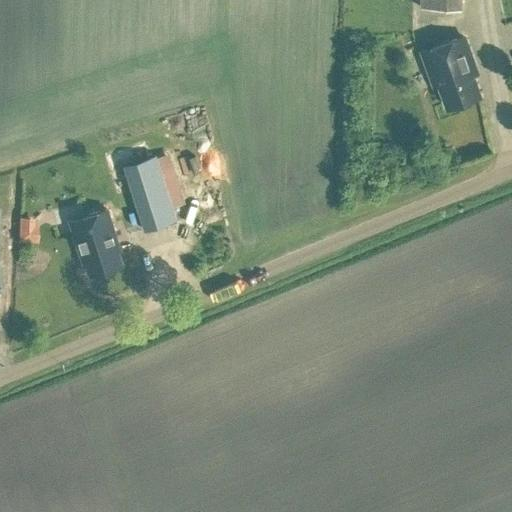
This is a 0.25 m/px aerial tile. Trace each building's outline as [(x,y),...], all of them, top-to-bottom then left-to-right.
[(480,94),(469,66),(474,64),(463,35),(420,52),(433,86),(438,84),(446,107),(480,94)] [(176,219),(155,154),(123,164),(144,229),(176,219)] [(82,256),(84,255),(89,273),(120,264),(116,249),(118,248),(105,208),(85,215),(88,225),(73,229),(82,256)] [(26,268),(0,275),(0,289),(9,319),(76,300),(59,241),(22,252),(26,268)] [(138,297),(159,292),(154,270),(133,274),(138,297)]
